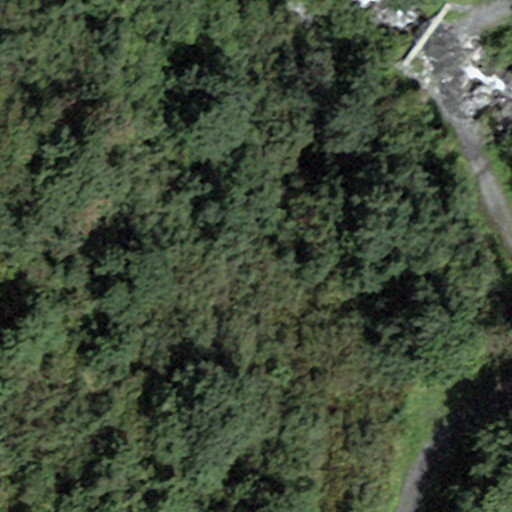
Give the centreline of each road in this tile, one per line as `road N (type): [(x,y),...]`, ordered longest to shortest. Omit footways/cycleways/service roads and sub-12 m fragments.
road 1 (track): [(511,222),(425,75),(473,9),(511,0)]
road 2 (track): [(408,511),(442,437),(511,390)]
